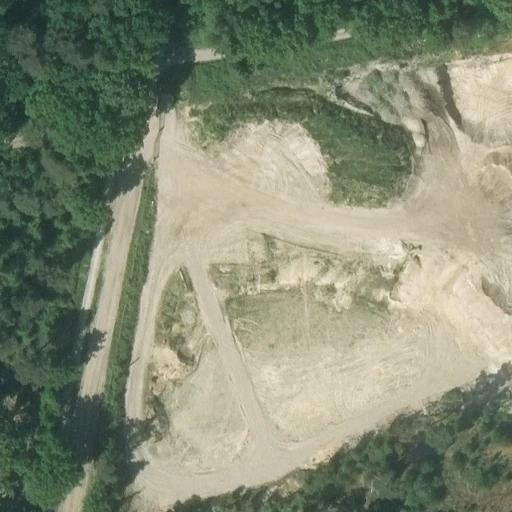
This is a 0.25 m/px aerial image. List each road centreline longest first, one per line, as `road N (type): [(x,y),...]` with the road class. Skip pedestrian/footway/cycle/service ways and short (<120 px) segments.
road 1 (track): [(64,511),(163,0)]
road 2 (track): [(150,64),(484,0)]
road 3 (track): [(0,42),(160,14)]
road 4 (unknown): [(0,150),(138,128)]
